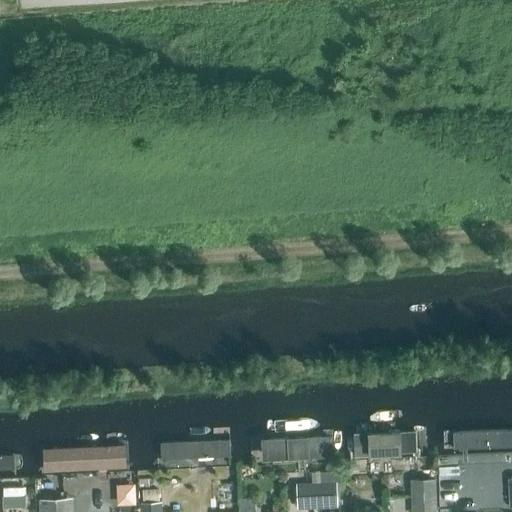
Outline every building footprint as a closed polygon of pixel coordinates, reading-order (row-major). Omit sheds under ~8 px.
[(452,449),(511,446),(511,430),(451,432),(452,449)] [(354,453),(430,449),(429,432),(353,436),(354,453)] [(270,458),(344,455),(343,434),(269,437),(270,458)] [(144,464),(232,461),(231,437),(143,440),(144,464)] [(47,469),(136,464),(135,446),(46,451),(47,469)] [(0,472),(22,471),(21,454),(0,455),(0,472)] [(296,483),(297,507),(337,505),(336,470),(312,472),(313,483),(296,483)] [(417,494),(418,511),(435,511),(435,480),(411,479),(410,494),(417,494)] [(134,481),(115,482),(116,503),(135,503),(134,481)] [(24,486),(2,487),(3,507),(25,506),(24,486)] [(238,511),(254,511),(254,495),(238,496),(238,511)] [(39,499),(39,511),(72,511),(72,497),(39,499)] [(161,511),(161,501),(141,502),(141,511),(161,511)]
